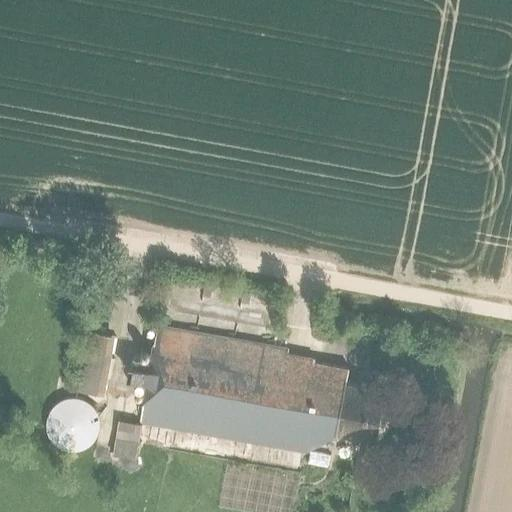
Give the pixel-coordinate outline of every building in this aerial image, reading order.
[(157,325),(140,422),(307,451),(336,431),(373,438),(382,388),(346,381),(348,368),(313,362),(314,358),(286,353),(287,348),(157,325)] [(105,396),(116,337),(87,331),(76,391),(105,396)] [(74,454),(80,453),(84,452),(89,449),(93,446),(96,442),(98,438),(100,433),(101,428),(100,423),(99,418),(97,413),(94,409),(91,405),(86,402),(82,400),(77,399),(72,399),(67,400),(62,401),(57,404),(53,407),(50,411),(48,416),(46,420),(45,425),(46,431),(47,435),(49,440),(52,444),(56,448),(60,451),(64,453),(69,454),(74,454)] [(134,458),(140,425),(118,421),(112,454),(134,458)] [(310,451),(308,463),(327,467),(329,455),(310,451)] [(399,472),(386,480),(393,490),(406,482),(399,472)]
